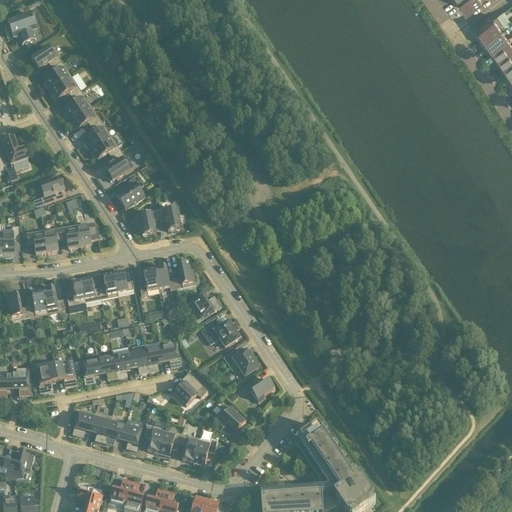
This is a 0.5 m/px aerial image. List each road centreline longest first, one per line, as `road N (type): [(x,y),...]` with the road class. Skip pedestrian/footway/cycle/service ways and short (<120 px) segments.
road 1 (residential): [(132,256),(193,251),(299,406),(228,492),(68,451)]
road 2 (residential): [(132,256),(40,119)]
road 3 (residential): [(59,448),(70,400),(171,380)]
road 4 (residential): [(0,276),(132,256)]
